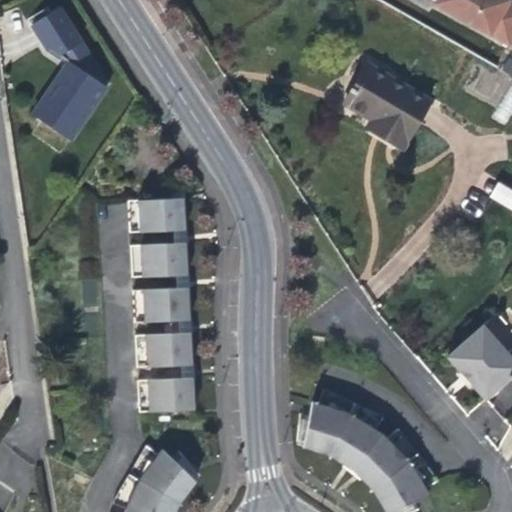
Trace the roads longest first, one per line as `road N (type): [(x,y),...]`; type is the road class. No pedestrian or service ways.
road 1 (residential): [(269,511),(255,443),(240,208),(119,0)]
road 2 (residential): [(0,189),(33,435),(11,471)]
road 3 (residential): [(321,299),(374,339),(486,467),(492,511)]
